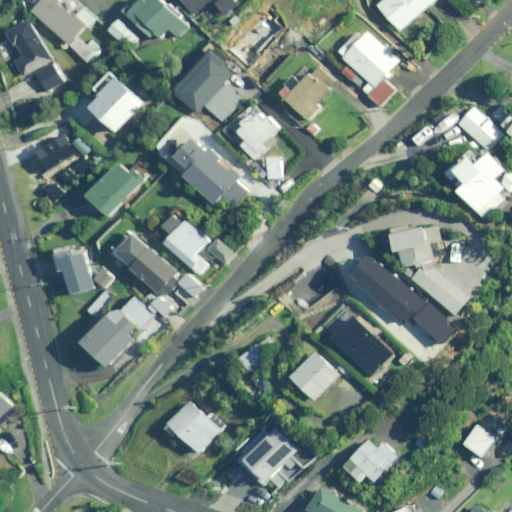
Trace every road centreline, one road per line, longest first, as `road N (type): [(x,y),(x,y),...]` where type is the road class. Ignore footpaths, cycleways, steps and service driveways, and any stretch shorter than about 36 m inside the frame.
road 1 (residential): [(511,8),(313,190),(83,463)]
road 2 (residential): [(0,188),(55,406),(83,463)]
